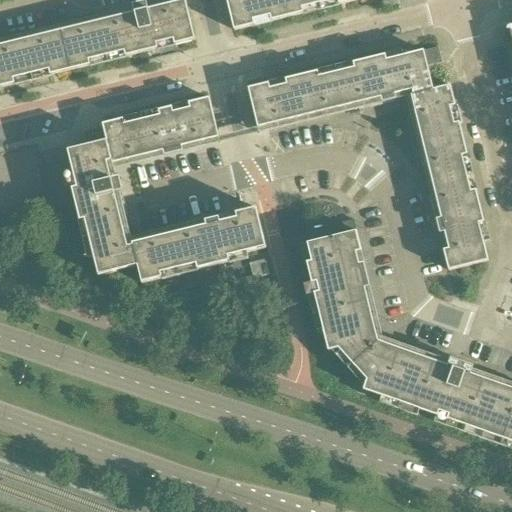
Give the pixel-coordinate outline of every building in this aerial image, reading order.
[(115,17),(0,44),(0,87),(16,84),(15,79),(50,70),(51,75),(91,65),(90,60),(125,52),(126,57),(159,49),(157,44),(174,40),(175,45),(195,40),(185,0),(183,0),(145,9),(144,4),(114,11),(115,17)] [(226,0),(234,29),(255,24),(254,19),(270,16),(271,20),(304,12),(303,8),(334,0),(338,0),(339,4),(355,0),(226,0)] [(269,82),(248,88),(258,128),(362,103),(364,108),(394,101),(392,95),(412,90),(413,94),(433,89),(427,65),(441,61),(438,46),(386,59),(385,54),(353,62),(354,67),(319,75),(318,70),(285,78),(286,83),(270,87),(269,82)] [(413,94),(411,95),(436,199),(431,200),(438,230),(444,229),(449,249),(444,250),(449,270),(488,260),(479,223),(484,222),(476,189),(471,190),(462,155),(467,154),(459,122),(454,123),(450,106),(455,105),(450,85),(433,89),(413,94)] [(124,119),(103,124),(113,164),(220,138),(210,98),(190,103),(191,108),(175,112),(174,107),(159,110),(160,115),(125,124),(124,119)] [(85,220),(94,255),(129,247),(120,213),(126,211),(119,181),(113,183),(100,128),(85,132),(89,145),(68,150),(77,188),(72,189),(80,221),(85,220)] [(133,246),(129,247),(94,255),(99,276),(138,266),(142,283),(163,278),(162,274),(197,265),(198,270),(231,262),(230,257),(267,248),(257,208),(236,213),(237,218),(132,243),(133,246)] [(328,354),(338,351),(368,344),(377,343),(356,255),(361,254),(353,222),(342,224),(344,237),(307,246),(312,264),(307,265),(312,286),(317,285),(319,295),(314,296),(328,354)] [(433,363),(377,343),(368,344),(338,351),(366,382),(363,392),(437,418),(438,414),(447,418),(446,422),(511,444),(511,391),(482,381),(484,377),(471,372),(470,375),(462,372),(464,368),(435,358),(433,363)]
